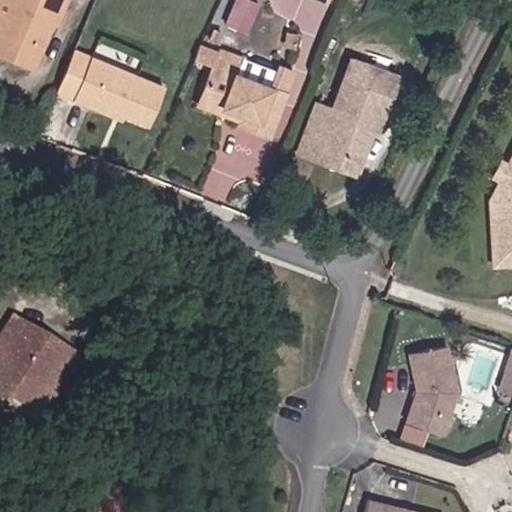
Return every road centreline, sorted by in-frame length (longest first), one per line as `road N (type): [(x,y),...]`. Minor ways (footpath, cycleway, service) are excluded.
road 1 (unclassified): [(318,428),(356,302),(355,271),(0,145)]
road 2 (track): [(507,0),(355,271)]
road 3 (residential): [(318,428),(483,484)]
